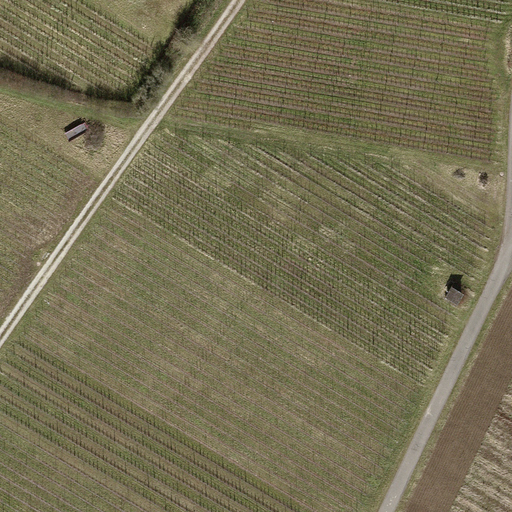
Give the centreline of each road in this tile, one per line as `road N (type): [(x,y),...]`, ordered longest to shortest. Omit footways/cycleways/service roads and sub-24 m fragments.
road 1 (track): [(240,0),(0,341)]
road 2 (track): [(511,254),(387,511)]
